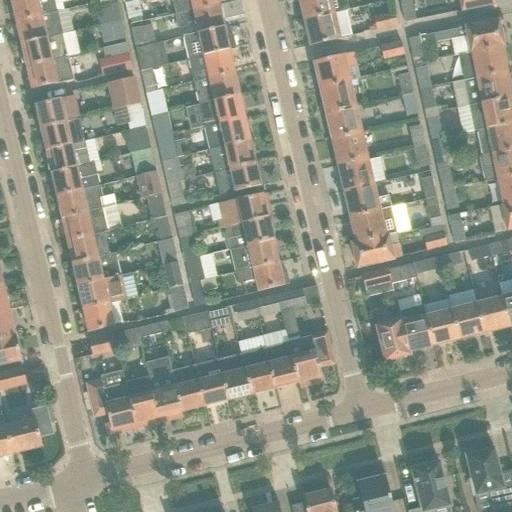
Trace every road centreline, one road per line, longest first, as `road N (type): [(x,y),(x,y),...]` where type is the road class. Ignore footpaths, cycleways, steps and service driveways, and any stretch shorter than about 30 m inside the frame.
road 1 (residential): [(363,414),(265,0)]
road 2 (residential): [(85,482),(0,114)]
road 3 (residential): [(85,482),(363,414)]
road 4 (residential): [(363,414),(511,377)]
